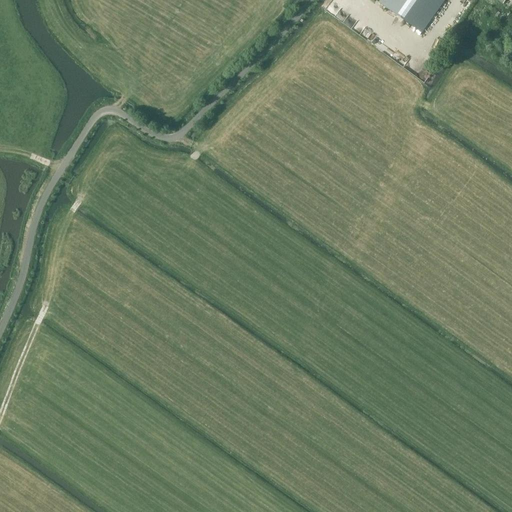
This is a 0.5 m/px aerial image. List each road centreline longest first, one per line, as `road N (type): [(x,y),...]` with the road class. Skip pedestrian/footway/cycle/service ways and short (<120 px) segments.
road 1 (unclassified): [(0,335),(40,211),(91,120),(110,109),(150,134),(176,137),(308,0)]
road 2 (track): [(218,146),(198,146),(190,162),(120,142),(107,150),(71,211),(43,313),(1,415)]
road 3 (track): [(50,0),(69,36),(123,87),(115,111)]
